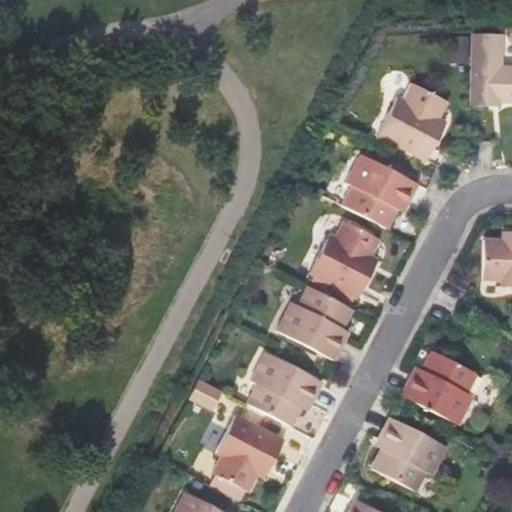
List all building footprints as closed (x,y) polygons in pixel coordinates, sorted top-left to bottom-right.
[(497,34),(468,33),(466,105),(486,106),(486,101),(511,103),(511,66),(497,66),(497,34)] [(394,93),(374,132),(422,158),(438,127),(432,124),(444,98),(409,80),(400,96),(394,93)] [(342,183),(333,201),(377,224),(390,198),(395,201),(406,180),(351,151),(336,180),(342,183)] [(325,233),(305,272),(353,297),(369,267),(362,263),(375,237),(339,219),(330,236),(325,233)] [(511,230),(507,230),(507,238),(478,237),(477,278),(496,278),(496,284),(511,284),(511,230)] [(335,331),(348,307),(305,284),(295,303),(289,300),(275,329),(329,357),(341,335),(335,331)] [(410,372),(399,393),(455,423),(470,393),(463,390),(472,372),(430,349),(416,375),(410,372)] [(253,383),(244,403),(286,425),(300,399),(306,402),(318,380),(262,351),(247,380),(253,383)] [(214,408),(222,389),(198,380),(190,399),(214,408)] [(209,469),(212,470),(244,487),(245,488),(259,461),(265,465),(281,436),(232,411),(212,449),(218,452),(209,469)] [(443,445),(387,416),(387,417),(386,417),(376,438),(382,441),(369,467),(412,489),(422,470),(429,473),(443,445)] [(237,500),(244,487),(212,470),(205,484),(237,500)] [(221,511),(181,491),(169,511),(221,511)] [(373,511),(351,501),(345,511),(373,511)]
